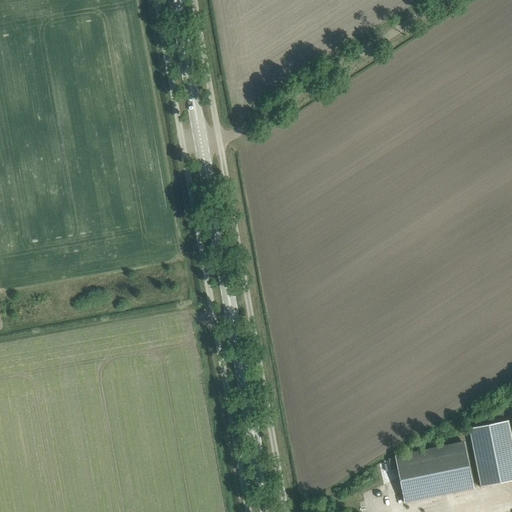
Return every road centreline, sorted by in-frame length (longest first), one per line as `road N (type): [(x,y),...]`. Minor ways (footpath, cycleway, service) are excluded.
road 1 (unclassified): [(219,145),(285,511)]
road 2 (primary): [(269,511),(204,147)]
road 3 (unclassified): [(248,511),(184,151)]
road 4 (unclassified): [(219,145),(447,0)]
road 5 (unclassified): [(184,151),(156,0)]
road 6 (primary): [(204,147),(176,0)]
road 7 (unclassified): [(193,0),(219,145)]
